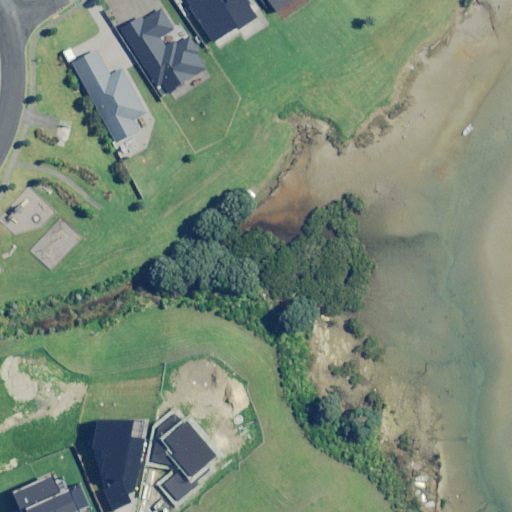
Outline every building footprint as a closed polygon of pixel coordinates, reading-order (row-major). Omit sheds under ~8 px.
[(226,0),(220,4),(217,0),(186,0),(214,43),(238,28),(240,32),(260,19),(247,0),(226,0)] [(268,0),(275,9),(287,0),(268,0)] [(176,31),(161,9),(143,21),(141,17),(121,30),(158,87),(163,84),(169,94),(209,68),(189,37),(168,51),(161,40),(176,31)] [(111,76),(97,50),(73,63),(117,144),(140,132),(134,121),(147,114),(123,69),(111,76)] [(81,238),(60,219),(30,252),(51,271),(81,238)]
